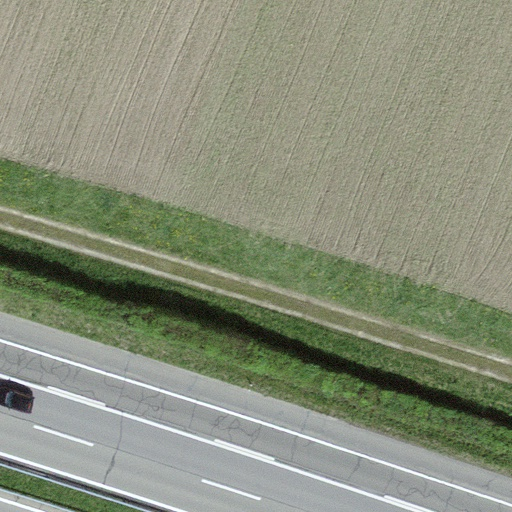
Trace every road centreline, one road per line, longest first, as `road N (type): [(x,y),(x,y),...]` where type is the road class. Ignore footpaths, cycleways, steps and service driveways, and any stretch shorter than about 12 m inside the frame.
road 1 (track): [(511,377),(0,219)]
road 2 (motorway): [(295,511),(0,417)]
